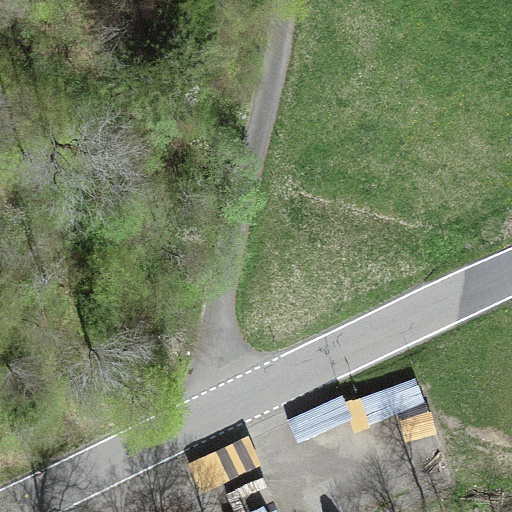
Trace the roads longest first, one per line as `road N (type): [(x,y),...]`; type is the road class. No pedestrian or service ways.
road 1 (tertiary): [(511,269),(0,509)]
road 2 (track): [(236,393),(223,358),(220,292),(287,0)]
